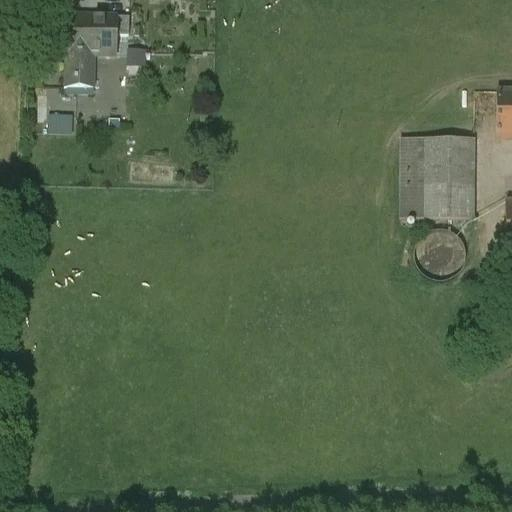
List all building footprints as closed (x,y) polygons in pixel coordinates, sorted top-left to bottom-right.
[(130,21),(65,20),(64,92),(65,92),(94,92),(95,58),(116,58),(116,40),(129,40),(130,21)] [(94,92),(65,92),(65,104),(94,104),(94,92)] [(511,95),(496,95),(496,143),(511,143),(511,95)] [(400,224),(473,224),(474,143),(401,143),(400,224)] [(423,240),(420,244),(417,248),(415,253),(414,258),(414,263),(415,269),(417,273),(420,278),(424,281),(428,284),(433,286),(439,286),(444,286),(449,285),(453,282),(457,279),(461,275),(463,270),(465,265),(465,260),(465,255),(463,250),(460,246),(457,242),(453,238),(448,236),(443,235),(438,235),(433,236),(428,238),(423,240)]
